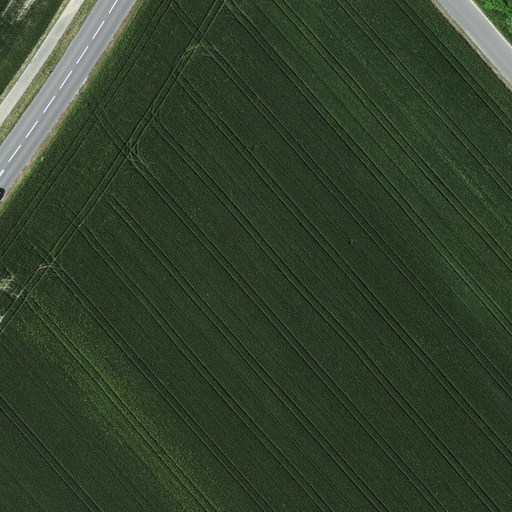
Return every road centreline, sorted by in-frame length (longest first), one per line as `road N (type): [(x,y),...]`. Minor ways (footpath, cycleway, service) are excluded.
road 1 (tertiary): [(0,174),(116,0)]
road 2 (track): [(76,0),(0,108)]
